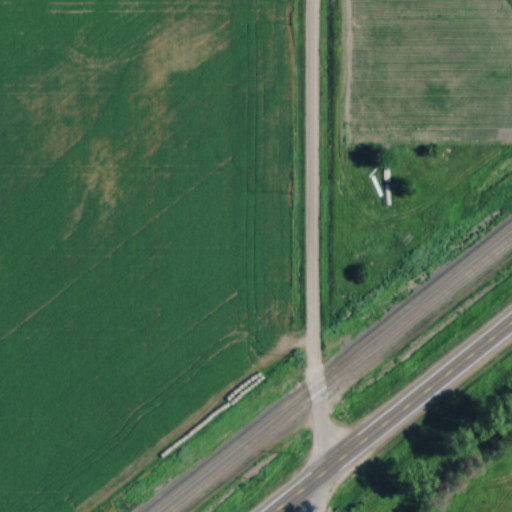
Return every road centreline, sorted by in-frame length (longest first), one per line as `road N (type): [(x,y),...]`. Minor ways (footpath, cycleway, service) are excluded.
road 1 (residential): [(313,511),(311,0)]
road 2 (primary): [(272,511),(511,321)]
